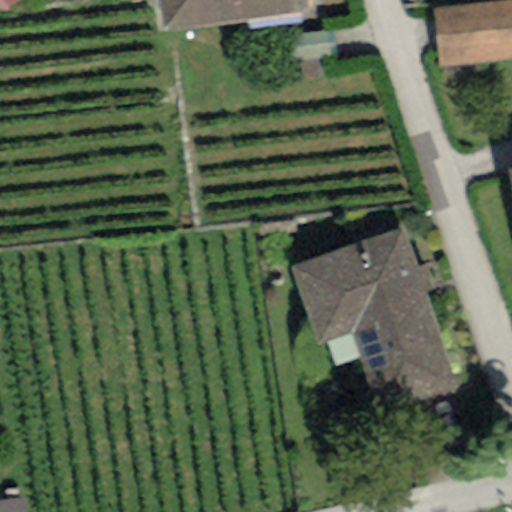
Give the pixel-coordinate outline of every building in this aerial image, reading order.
[(23,0),(0,0),(0,9),(7,10),(23,0)] [(301,0),(159,0),(162,28),(303,12),(301,0)] [(511,1),(433,10),(440,68),(511,59),(511,1)] [(398,229),(289,267),(316,344),(347,333),(378,422),(456,395),(398,229)] [(26,511),(25,499),(0,502),(0,511),(26,511)]
